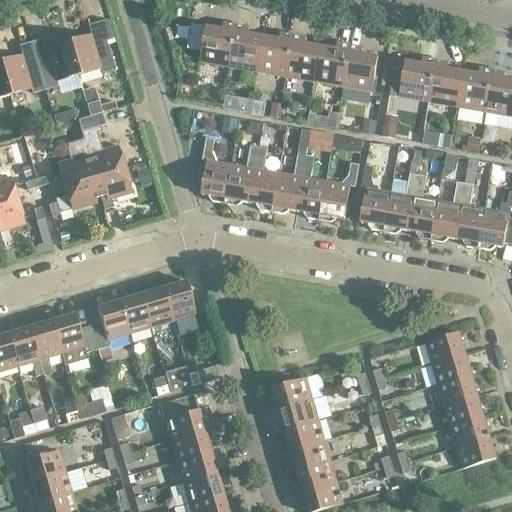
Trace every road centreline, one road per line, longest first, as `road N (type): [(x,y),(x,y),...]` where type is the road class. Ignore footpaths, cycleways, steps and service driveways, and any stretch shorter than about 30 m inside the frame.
road 1 (residential): [(197,239),(464,281),(497,308),(511,358)]
road 2 (residential): [(285,511),(197,239)]
road 3 (residential): [(0,298),(197,239)]
road 4 (residential): [(380,0),(511,23)]
